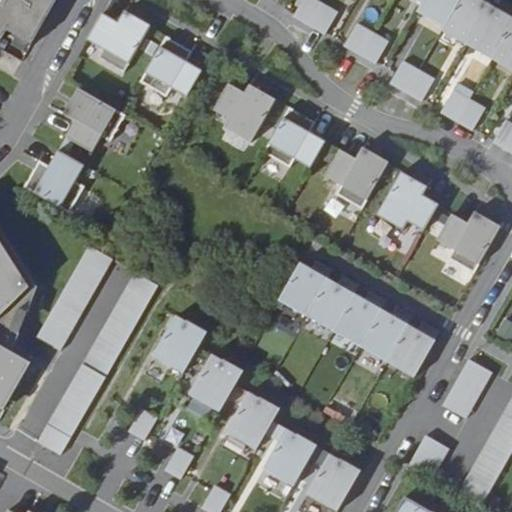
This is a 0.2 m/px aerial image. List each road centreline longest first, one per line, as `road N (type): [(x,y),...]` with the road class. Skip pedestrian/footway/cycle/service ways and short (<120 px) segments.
road 1 (residential): [(242,9),(353,108),(435,136),(496,168),(511,189)]
road 2 (residential): [(511,240),(352,511)]
road 3 (residential): [(0,136),(81,0)]
